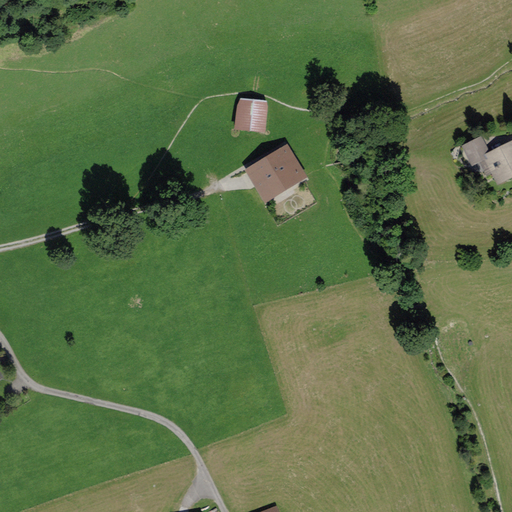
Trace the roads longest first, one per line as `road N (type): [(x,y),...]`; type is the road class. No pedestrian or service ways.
road 1 (residential): [(0,347),(36,389),(160,420),(188,443),(221,511)]
road 2 (residential): [(216,191),(0,248)]
